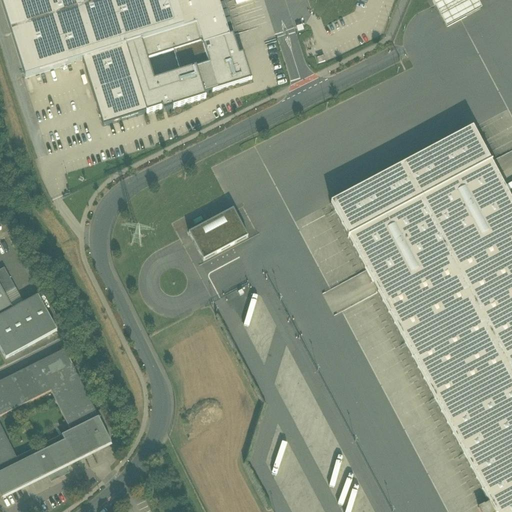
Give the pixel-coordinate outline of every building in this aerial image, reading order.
[(0,0),(25,80),(82,61),(124,48),(141,43),(184,29),(174,0),(0,0)] [(174,0),(184,29),(197,25),(203,45),(229,37),(217,0),(174,0)] [(481,10),(475,0),(437,0),(432,3),(446,29),(481,10)] [(141,43),(147,60),(173,52),(180,74),(209,65),(203,45),(197,25),(184,29),(141,43)] [(229,37),(203,45),(209,65),(180,74),(154,82),(147,60),(141,43),(124,48),(146,115),(161,110),(163,114),(173,111),(172,110),(205,100),(204,96),(251,81),(243,54),(238,55),(236,49),(233,50),(229,37)] [(124,48),(82,61),(103,128),(143,116),(146,115),(124,48)] [(511,511),(511,205),(472,130),(330,205),(489,504),(493,511),(511,511)] [(189,234),(203,261),(247,238),(233,211),(189,234)] [(0,271),(0,286),(5,296),(16,290),(4,269),(0,271)] [(0,317),(13,310),(5,296),(0,286),(0,317)] [(24,304),(16,290),(5,296),(13,310),(24,304)] [(24,304),(13,310),(0,317),(0,349),(5,359),(57,331),(38,297),(24,304)] [(16,459),(0,426),(0,417),(50,392),(70,432),(98,418),(64,351),(0,382),(0,473),(64,442),(61,437),(16,459)] [(111,444),(98,418),(70,432),(61,437),(64,442),(0,473),(0,496),(1,499),(111,444)]
